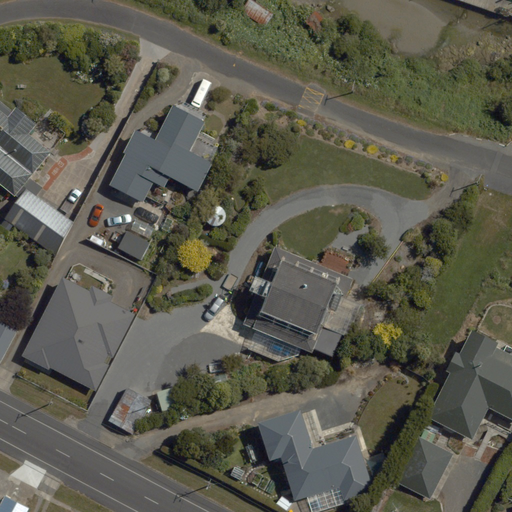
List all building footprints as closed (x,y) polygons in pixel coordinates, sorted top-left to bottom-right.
[(331,32),(321,15),(305,24),(315,41),(331,32)] [(0,133),(0,229),(5,234),(63,178),(0,133)] [(214,166),(148,136),(108,223),(173,253),(214,166)] [(354,279),(274,247),(243,323),(332,359),(343,334),(348,336),(361,304),(347,298),(354,279)] [(128,343),(58,309),(18,391),(87,425),(128,343)] [(26,335),(1,322),(0,324),(0,379),(2,380),(16,354),(26,335)] [(511,393),(471,367),(424,440),(464,465),(482,437),(511,455),(511,393)] [(202,380),(157,396),(162,413),(208,397),(202,380)] [(156,404),(131,391),(111,429),(136,442),(156,404)] [(362,511),(351,459),(270,475),(281,511),(362,511)] [(433,511),(445,493),(416,476),(400,511),(433,511)]
